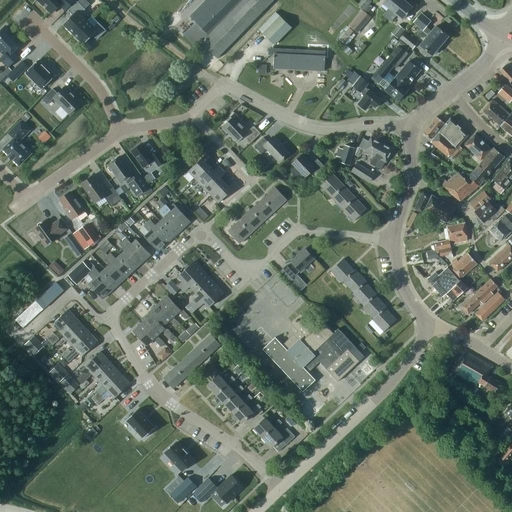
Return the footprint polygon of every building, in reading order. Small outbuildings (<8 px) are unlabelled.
[(65,10),(74,0),(38,0),(52,13),(60,4),(65,10)] [(195,22),(196,23),(209,35),(243,0),(216,0),(216,1),(195,22)] [(209,35),(201,43),(217,58),(274,1),(273,0),(243,0),(209,35)] [(361,0),(357,5),(364,11),(372,2),(370,0),(361,0)] [(384,14),(388,17),(402,0),(386,0),(383,4),(389,8),(384,14)] [(413,7),(403,0),(402,0),(388,17),(392,20),(396,15),(402,20),(413,7)] [(62,25),(72,35),(87,20),(81,14),(85,10),(77,1),(68,10),(72,15),(62,25)] [(357,33),(371,17),(362,10),(348,26),(357,33)] [(421,29),(440,46),(448,36),(436,26),(431,32),(426,27),(431,21),(421,13),(413,23),(421,29)] [(92,16),(87,20),(72,35),(83,45),(92,35),(97,40),(106,30),(92,16)] [(262,34),(275,45),(292,27),(279,16),(262,34)] [(391,33),(398,38),(405,30),(398,24),(391,33)] [(0,49),(4,54),(0,59),(8,67),(18,57),(13,52),(22,43),(5,26),(0,31),(0,49)] [(348,27),(343,32),(348,36),(352,30),(348,27)] [(421,29),(417,33),(425,39),(420,45),(432,56),(440,46),(421,29)] [(343,32),(338,38),(343,42),(348,36),(343,32)] [(400,39),(413,49),(418,42),(406,32),(400,39)] [(353,51),(347,46),(343,50),(348,56),(353,51)] [(385,90),(398,101),(409,89),(406,87),(420,70),(420,69),(419,69),(409,61),(395,78),(395,77),(392,81),(386,76),(394,66),(396,68),(408,54),(398,46),(372,78),(385,89),(385,90)] [(274,69),(324,71),(325,51),(269,49),(268,55),(274,55),(274,69)] [(42,89),(54,76),(39,60),(26,73),(42,89)] [(22,61),(14,69),(19,74),(27,66),(22,61)] [(268,73),(269,66),(261,65),(260,72),(268,73)] [(511,81),(511,73),(505,65),(499,71),(510,83),(511,81)] [(354,71),(347,80),(350,83),(353,80),(355,82),(352,85),(365,95),(357,104),(365,110),(370,104),(375,108),(381,100),(365,87),(369,83),(354,71)] [(343,85),(346,81),(342,78),(335,87),(340,91),(344,87),(343,85)] [(511,99),(511,89),(506,84),(498,93),(509,103),(511,99)] [(42,99),(47,105),(54,98),(70,114),(81,103),(65,87),(58,94),(53,88),(42,99)] [(483,110),(500,126),(510,114),(492,99),(483,110)] [(510,114),(500,126),(511,135),(511,111),(510,114)] [(27,114),(22,118),(26,122),(30,117),(27,114)] [(253,126),(248,131),(234,116),(223,127),(237,142),(242,138),(249,144),(260,133),(253,126)] [(436,117),(423,133),(431,140),(444,123),(436,117)] [(431,142),(448,157),(468,135),(450,118),(431,142)] [(14,138),(3,149),(9,155),(8,156),(12,160),(13,159),(19,165),(31,153),(19,141),(30,130),(20,121),(8,133),(14,138)] [(45,132),(39,138),(44,143),(50,137),(45,132)] [(464,145),(482,162),(492,150),(475,134),(464,145)] [(267,149),(279,162),(289,153),(273,137),(267,142),(263,137),(254,146),(261,154),(267,149)] [(371,137),(369,141),(363,139),(359,147),(374,156),(370,164),(381,169),(385,162),(386,162),(393,149),(371,137)] [(131,151),(143,167),(153,159),(158,166),(164,162),(156,151),(151,155),(142,143),(131,151)] [(207,147),(211,152),(216,148),(212,143),(207,147)] [(339,162),(350,166),(356,148),(344,145),(339,162)] [(465,151),(460,146),(451,156),(456,160),(465,151)] [(469,178),(479,186),(504,156),(494,147),(492,150),(482,162),(469,177),(469,178)] [(433,162),(436,157),(431,153),(427,159),(433,162)] [(188,171),(196,179),(209,166),(205,162),(210,157),(207,154),(202,158),(188,171)] [(302,154),(292,164),(295,167),(293,169),(292,171),(291,173),(292,175),(294,176),(296,177),(298,177),(300,176),(302,174),(305,177),(313,170),(317,175),(325,167),(317,159),(312,164),(302,154)] [(110,172),(113,172),(121,183),(125,180),(128,184),(137,196),(149,187),(140,175),(135,179),(132,175),(119,156),(108,164),(109,166),(108,166),(108,168),(110,172)] [(496,183),(493,187),(501,194),(511,179),(511,162),(509,160),(493,180),(496,183)] [(352,172),(369,182),(374,173),(357,163),(352,172)] [(214,171),(209,166),(196,179),(203,187),(222,169),(219,166),(214,171)] [(203,187),(211,195),(224,182),(220,178),(225,173),(222,169),(203,187)] [(156,178),(151,172),(145,176),(149,183),(156,178)] [(479,186),(469,178),(467,180),(458,173),(447,182),(443,178),(438,182),(449,192),(460,201),(479,186)] [(320,185),(331,197),(344,186),(332,174),(320,185)] [(94,175),(81,184),(94,203),(104,196),(111,207),(121,199),(113,187),(106,192),(94,175)] [(224,182),(211,195),(218,203),(232,190),(237,185),(234,182),(229,187),(224,182)] [(331,197),(342,209),(355,198),(344,186),(331,197)] [(275,187),(263,198),(275,210),(286,199),(275,187)] [(423,191),(414,209),(423,213),(431,195),(423,191)] [(474,212),(484,223),(497,212),(488,201),(490,199),(484,191),(469,203),(476,210),(474,212)] [(75,199),(70,192),(59,200),(64,206),(63,207),(72,219),(85,210),(76,198),(75,199)] [(440,218),(447,223),(455,209),(432,195),(424,212),(439,220),(440,218)] [(263,198),(251,209),(263,221),(275,210),(263,198)] [(366,209),(355,198),(342,209),(354,221),(366,209)] [(162,207),(165,204),(161,199),(157,202),(162,207)] [(166,205),(163,208),(182,229),(190,221),(176,206),(173,203),(168,208),(166,205)] [(174,236),(182,229),(163,208),(159,211),(165,217),(160,221),(174,236)] [(251,209),(239,220),(251,233),(263,221),(251,209)] [(421,215),(413,212),(407,225),(414,229),(421,215)] [(489,230),(501,242),(511,230),(511,223),(504,215),(489,230)] [(126,222),(130,226),(134,222),(130,218),(126,222)] [(33,229),(45,246),(58,236),(58,235),(66,229),(59,219),(51,226),(46,220),(33,229)] [(166,244),(174,236),(160,221),(155,226),(150,220),(147,223),(166,244)] [(239,244),(251,233),(239,220),(228,231),(239,244)] [(88,222),(77,230),(89,246),(100,238),(88,222)] [(166,244),(147,223),(144,226),(149,231),(144,236),(158,251),(166,244)] [(447,226),(449,241),(449,244),(451,243),(467,241),(464,223),(447,226)] [(126,227),(123,224),(114,231),(118,235),(121,232),(126,227)] [(126,238),(123,241),(142,262),(150,254),(136,239),(131,244),(126,238)] [(77,257),(84,252),(75,239),(68,244),(77,257)] [(107,240),(99,247),(105,253),(113,246),(107,240)] [(125,250),(120,254),(134,269),(142,262),(123,241),(120,244),(125,250)] [(449,244),(449,241),(433,244),(434,250),(451,247),(451,243),(449,244)] [(511,247),(508,244),(488,262),(497,272),(511,258),(511,247)] [(291,261),(300,271),(314,258),(305,248),(291,261)] [(433,250),(429,250),(431,259),(438,258),(438,255),(433,250)] [(110,253),(107,256),(126,277),(134,269),(120,254),(116,259),(110,253)] [(456,259),(448,266),(460,279),(477,264),(467,253),(458,261),(456,259)] [(119,284),(126,277),(107,256),(104,259),(109,264),(105,269),(119,284)] [(330,271),(341,282),(354,271),(343,259),(330,271)] [(89,274),(88,273),(91,270),(83,261),(68,275),(77,285),(89,274)] [(181,288),(202,269),(194,261),(179,275),(184,280),(178,285),(181,288)] [(296,276),(286,265),(280,272),(290,282),(296,276)] [(58,268),(55,272),(59,276),(64,270),(60,266),(58,268)] [(460,279),(448,266),(439,275),(435,272),(427,279),(430,283),(442,297),(446,293),(453,300),(467,287),(460,279)] [(94,267),(91,270),(111,291),(119,284),(105,269),(100,273),(94,267)] [(209,277),(202,269),(181,288),(181,289),(184,292),(187,288),(190,286),(192,288),(194,291),(209,277)] [(91,270),(88,273),(89,274),(94,279),(89,284),(103,299),(111,291),(91,270)] [(353,294),(365,283),(366,282),(355,270),(354,271),(341,282),(342,283),(343,282),(354,293),(352,294),(353,294)] [(195,304),(212,288),(216,285),(209,277),(194,291),(198,296),(193,301),(195,304)] [(461,306),(468,314),(481,302),(482,304),(493,294),(491,292),(497,286),(491,279),(461,306)] [(165,285),(174,295),(180,289),(175,284),(171,280),(165,285)] [(56,282),(36,301),(43,309),(64,290),(56,282)] [(376,294),(365,283),(353,294),(364,306),(362,307),(363,307),(375,296),(376,294)] [(212,288),(195,304),(198,307),(204,302),(209,307),(224,293),(220,288),(216,285),(212,288)] [(505,299),(498,292),(475,314),(482,321),(505,299)] [(167,296),(158,304),(171,319),(173,317),(178,312),(185,319),(188,316),(182,309),(180,310),(167,296)] [(373,320),(385,308),(386,307),(375,296),(363,307),(374,319),(372,320),(373,320)] [(39,313),(43,309),(36,301),(32,305),(39,313)] [(188,311),(195,304),(193,301),(185,308),(188,311)] [(173,317),(171,319),(158,304),(149,312),(151,314),(162,327),(163,327),(170,320),(176,327),(180,324),(173,317)] [(191,314),(198,307),(195,304),(188,311),(191,314)] [(32,305),(28,308),(35,317),(39,313),(32,305)] [(31,321),(35,317),(28,308),(23,312),(31,321)] [(385,308),(373,320),(384,332),(396,320),(385,308)] [(52,324),(60,332),(76,317),(68,309),(52,324)] [(23,312),(19,316),(27,325),(31,321),(23,312)] [(338,382),(365,357),(338,328),(333,333),(322,322),(315,329),(300,313),(291,322),(298,330),(282,345),(275,337),(263,349),(303,391),(315,380),(308,372),(320,361),(327,369),(326,369),(338,382)] [(156,337),(157,336),(163,331),(170,338),(173,335),(166,327),(165,329),(163,327),(162,327),(151,314),(142,323),(156,337)] [(19,316),(15,320),(23,328),(27,325),(19,316)] [(83,325),(76,317),(60,332),(67,340),(83,325)] [(156,337),(142,323),(133,331),(147,346),(154,339),(161,347),(164,343),(157,336),(156,337)] [(190,335),(199,327),(194,323),(186,331),(190,335)] [(91,333),(83,325),(67,340),(74,348),(91,333)] [(178,338),(182,343),(189,336),(185,331),(178,338)] [(47,339),(50,341),(56,336),(53,333),(47,338),(47,339)] [(82,356),(98,341),(91,333),(74,348),(71,352),(65,357),(69,362),(79,353),(82,356)] [(211,334),(199,345),(209,355),(220,344),(211,334)] [(24,344),(34,355),(44,346),(34,335),(24,344)] [(59,339),(56,336),(50,341),(53,344),(59,339)] [(361,343),(357,347),(361,352),(365,347),(361,343)] [(199,345),(187,356),(197,366),(209,355),(199,345)] [(61,354),(65,357),(71,352),(68,348),(61,354)] [(478,382),(494,393),(500,384),(487,376),(493,365),(465,349),(452,371),(476,385),(478,382)] [(92,374),(108,359),(101,351),(84,366),(92,374)] [(187,356),(175,367),(185,377),(197,366),(187,356)] [(69,362),(65,358),(60,362),(64,367),(69,362)] [(115,367),(108,359),(92,374),(99,382),(115,367)] [(50,372),(59,382),(69,373),(59,363),(50,372)] [(123,375),(115,367),(99,382),(97,384),(100,387),(96,391),(98,393),(92,398),(95,401),(101,396),(107,390),(123,375)] [(185,377),(175,367),(163,378),(173,389),(185,377)] [(60,383),(70,393),(79,385),(69,375),(60,383)] [(123,375),(107,390),(114,398),(130,383),(123,375)] [(207,385),(216,395),(227,384),(228,385),(235,379),(232,376),(225,382),(218,375),(207,385)] [(89,383),(86,380),(80,385),(83,388),(89,383)] [(228,385),(227,384),(216,395),(225,404),(236,394),(237,395),(244,389),(241,385),(234,391),(228,385)] [(237,395),(236,394),(225,404),(233,414),(245,403),(246,404),(252,398),(249,394),(243,401),(237,395)] [(101,396),(95,401),(97,404),(103,399),(101,396)] [(295,408),(301,402),(297,398),(291,403),(295,408)] [(84,401),(79,406),(83,411),(89,406),(84,401)] [(245,403),(233,414),(242,423),(253,413),(254,414),(261,407),(258,404),(251,410),(246,404),(245,403)] [(126,420),(143,438),(154,428),(137,409),(126,420)] [(289,416),(286,419),(292,426),(295,423),(289,416)] [(263,438),(274,427),(275,428),(282,422),(279,419),(272,425),(265,418),(254,428),(263,438)] [(506,425),(498,435),(503,439),(511,430),(506,425)] [(274,427),(263,438),(271,447),(280,439),(286,445),(295,436),(287,428),(281,434),(275,428),(274,427)] [(165,453),(182,471),(193,460),(187,454),(188,453),(187,452),(186,453),(183,449),(184,449),(183,448),(182,449),(176,442),(165,453)] [(511,442),(496,461),(501,466),(511,452),(511,442)] [(231,475),(215,490),(227,503),(243,487),(231,475)] [(186,482),(173,495),(180,502),(197,486),(190,479),(186,482)] [(209,479),(196,492),(202,498),(215,486),(209,479)]
